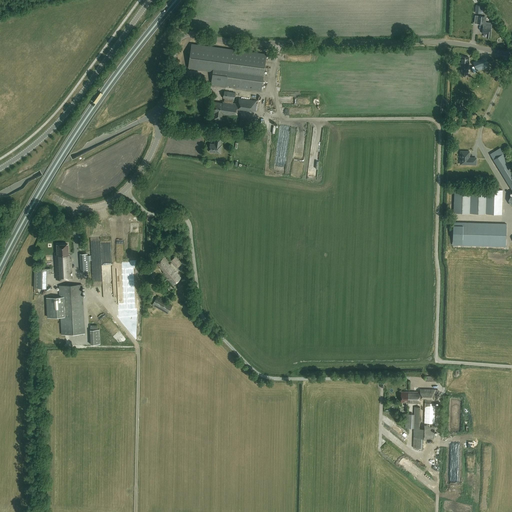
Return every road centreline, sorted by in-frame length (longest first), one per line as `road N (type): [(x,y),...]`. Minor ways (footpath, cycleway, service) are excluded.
road 1 (track): [(276,43),(278,119),(437,123),(436,358),(511,367)]
road 2 (unclassified): [(511,53),(441,41),(230,42),(187,33)]
road 3 (trunk): [(0,265),(82,121),(176,0)]
road 4 (tertiary): [(0,168),(63,116),(150,0)]
road 5 (track): [(133,511),(137,347),(129,336)]
road 6 (unclassified): [(0,193),(152,114)]
road 7 (track): [(436,511),(436,470),(380,430),(382,378)]
road 8 (residential): [(152,114),(157,138),(125,190),(93,207),(56,199)]
